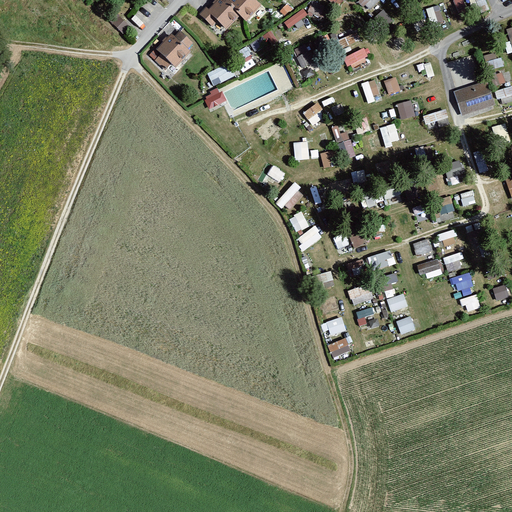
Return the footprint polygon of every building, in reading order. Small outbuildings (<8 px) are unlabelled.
[(207,8),(200,16),(214,28),(220,22),(229,31),(241,17),(249,24),(266,4),(261,0),(232,0),(231,2),(228,0),(220,0),(210,11),(207,8)] [(321,17),(327,7),(313,0),(308,10),(321,17)] [(382,1),(381,0),(361,0),(358,4),(364,10),(368,7),(372,11),(382,1)] [(492,11),(487,0),(455,0),(464,22),(492,11)] [(439,21),(435,8),(428,10),(431,23),(439,21)] [(285,23),(289,27),(307,14),(304,10),(285,23)] [(123,32),(130,25),(120,16),(113,23),(123,32)] [(359,25),(336,35),(343,50),(365,40),(359,25)] [(175,36),(158,53),(177,71),(194,52),(191,49),(196,43),(184,31),(177,38),(175,36)] [(401,38),(387,44),(396,63),(405,59),(403,55),(408,53),(401,38)] [(308,43),(295,50),(306,69),(318,61),(308,43)] [(366,48),(345,59),(353,74),(370,65),(367,60),(371,58),(366,48)] [(501,53),(485,57),(489,71),(505,67),(501,53)] [(222,85),(240,77),(232,62),(211,72),(215,80),(219,79),(222,85)] [(511,77),(510,72),(492,78),(495,89),(511,83),(511,77)] [(400,90),(395,78),(385,81),(389,94),(400,90)] [(488,81),(455,92),(463,117),(497,106),(488,81)] [(368,82),(362,84),(369,103),(375,101),(368,82)] [(511,87),(497,93),(499,100),(503,99),(505,105),(507,104),(509,110),(511,109),(511,87)] [(221,92),(206,100),(211,109),(226,101),(221,92)] [(325,110),(320,102),(303,113),(312,129),(328,119),(324,112),(325,110)] [(405,104),(398,106),(403,122),(417,118),(414,106),(407,108),(405,104)] [(447,110),(425,117),(429,131),(441,126),(442,129),(453,126),(447,110)] [(256,128),(264,140),(281,128),(273,116),(256,128)] [(367,118),(356,121),(360,136),(372,132),(367,118)] [(340,142),(350,138),(345,123),(335,127),(340,142)] [(490,123),(469,130),(472,141),(494,133),(490,123)] [(396,125),(381,129),(388,150),(396,148),(394,144),(401,141),(396,125)] [(511,142),(507,125),(494,129),(499,149),(511,145),(511,142)] [(310,142),(296,144),(297,162),(312,160),(310,142)] [(358,157),(351,142),(340,146),(346,161),(358,157)] [(432,144),(416,149),(422,171),(433,168),(430,160),(436,158),(432,144)] [(340,167),(336,151),(323,154),(327,170),(340,167)] [(485,151),(475,154),(481,174),(491,171),(485,151)] [(393,157),(375,164),(381,180),(399,173),(393,157)] [(278,167),(269,162),(258,181),(266,186),(278,167)] [(445,168),(450,180),(466,174),(461,162),(445,168)] [(367,169),(351,173),(355,187),(371,182),(367,169)] [(343,178),(330,182),(334,195),(347,191),(343,178)] [(452,205),(442,180),(419,189),(430,214),(452,205)] [(304,187),(297,181),(277,203),(284,210),(287,206),(292,211),(306,195),(301,190),(304,187)] [(326,183),(312,188),(326,224),(339,219),(326,183)] [(504,186),(489,191),(495,206),(510,201),(504,186)] [(372,191),(359,196),(364,211),(377,207),(372,191)] [(465,209),(479,203),(474,191),(460,196),(465,209)] [(353,201),(339,206),(344,219),(358,214),(353,201)] [(312,229),(303,212),(296,216),(297,219),(293,221),(301,235),(312,229)] [(411,217),(399,220),(401,228),(413,225),(411,217)] [(482,223),(467,228),(470,237),(485,232),(482,223)] [(326,238),(317,226),(312,229),(299,239),(303,244),(300,247),(307,256),(322,245),(322,241),(326,238)] [(356,251),(370,245),(363,228),(350,233),(356,251)] [(457,231),(438,237),(441,244),(459,238),(457,231)] [(381,232),(373,234),(375,242),(383,240),(381,232)] [(352,247),(346,235),(333,241),(335,247),(333,249),(338,260),(343,258),(341,253),(352,247)] [(433,238),(413,245),(417,258),(425,256),(426,261),(436,258),(433,251),(437,250),(433,238)] [(491,281),(506,276),(501,260),(493,240),(480,245),(488,265),(486,266),(491,281)] [(395,259),(392,250),(371,258),(376,272),(392,266),(390,261),(395,259)] [(464,251),(444,258),(450,273),(470,267),(464,251)] [(436,258),(418,265),(422,276),(428,274),(430,279),(448,273),(443,257),(436,258)] [(364,258),(348,263),(353,279),(369,274),(364,258)] [(338,287),(333,270),(312,277),(315,286),(321,284),(323,291),(338,287)] [(473,272),(455,277),(459,289),(477,284),(473,272)] [(400,281),(397,273),(377,280),(384,300),(398,295),(394,283),(400,281)] [(372,284),(349,291),(352,300),(354,300),(356,306),(377,299),(372,284)] [(511,291),(510,284),(494,289),(498,301),(511,296),(511,291)] [(405,294),(388,299),(392,313),(394,313),(397,321),(412,316),(405,294)] [(478,294),(460,300),(463,308),(467,306),(470,314),(483,310),(478,294)] [(336,295),(322,300),(327,312),(340,307),(336,295)] [(375,307),(356,314),(361,327),(370,323),(372,329),(380,326),(377,318),(379,318),(375,307)] [(412,316),(398,322),(402,333),(394,336),(397,342),(419,334),(412,316)] [(344,317),(322,324),(325,332),(331,330),(333,338),(349,332),(344,317)] [(365,343),(387,336),(384,327),(362,334),(365,343)] [(347,338),(329,345),(332,351),(335,358),(336,357),(338,364),(352,356),(350,351),(353,351),(351,346),(355,343),(350,333),(346,335),(347,338)]
